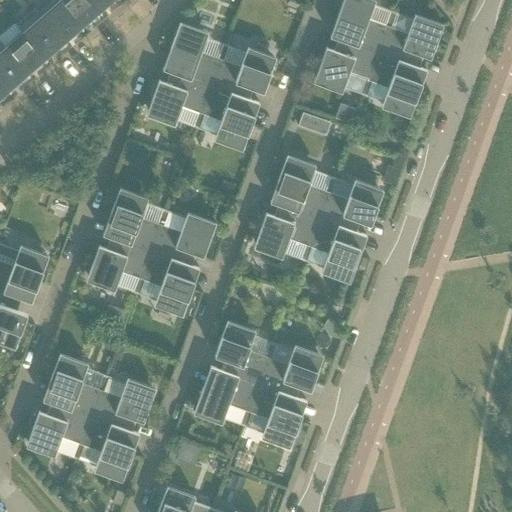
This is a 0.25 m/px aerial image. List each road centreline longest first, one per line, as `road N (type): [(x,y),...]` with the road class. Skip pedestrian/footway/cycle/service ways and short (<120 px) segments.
road 1 (tertiary): [(307,511),(494,0)]
road 2 (residential): [(324,0),(138,511)]
road 3 (residential): [(0,458),(170,8)]
road 4 (residential): [(0,157),(170,8)]
